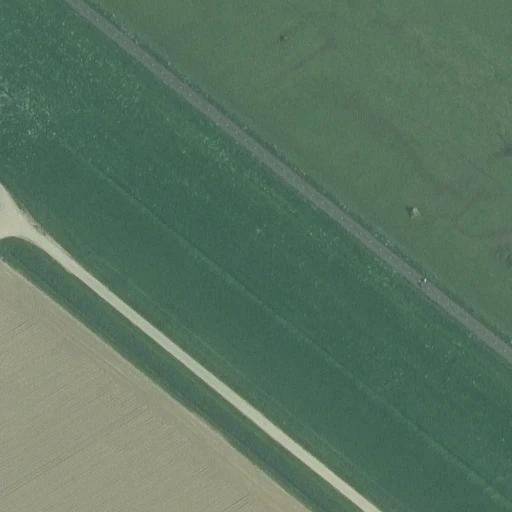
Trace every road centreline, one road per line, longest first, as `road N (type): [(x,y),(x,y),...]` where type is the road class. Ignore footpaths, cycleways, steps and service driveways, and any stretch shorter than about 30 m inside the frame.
road 1 (track): [(0,73),(511,500)]
road 2 (unclassified): [(365,511),(51,246),(10,230),(0,236)]
